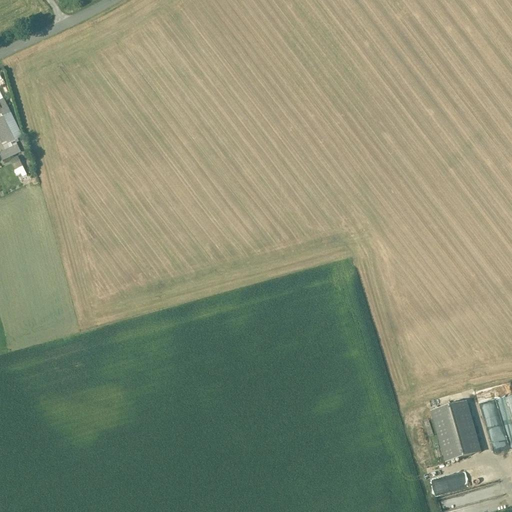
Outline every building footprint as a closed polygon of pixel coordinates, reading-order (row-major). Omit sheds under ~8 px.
[(3,99),(0,101),(0,111),(3,117),(10,113),(3,99)] [(10,113),(3,117),(3,119),(8,128),(15,124),(16,124),(10,113)] [(3,119),(0,120),(0,139),(3,147),(15,141),(22,138),(15,124),(8,128),(3,119)] [(17,146),(15,141),(3,147),(6,151),(17,146)] [(6,151),(0,153),(0,155),(3,162),(21,153),(17,146),(6,151)] [(21,156),(12,161),(17,170),(26,165),(21,156)] [(483,403),(495,453),(511,448),(511,409),(509,397),(483,403)] [(465,404),(432,413),(446,464),(479,454),(465,404)] [(440,497),(443,511),(469,511),(468,505),(506,496),(502,481),(481,486),(478,471),(433,482),(437,498),(440,497)]
